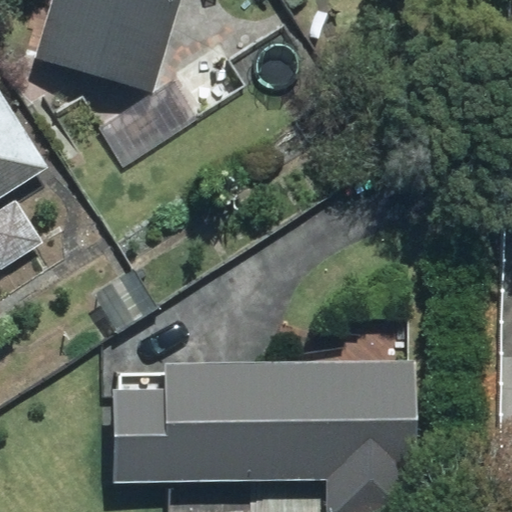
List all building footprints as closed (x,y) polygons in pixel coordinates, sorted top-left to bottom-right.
[(50,0),(34,60),(146,95),(181,0),(50,0)] [(179,82),(101,126),(124,168),(202,124),(179,82)] [(0,198),(47,167),(0,97),(0,198)] [(46,245),(17,200),(0,211),(0,262),(6,272),(46,245)] [(162,300),(138,266),(94,297),(119,331),(162,300)] [(409,511),(411,370),(113,366),(111,487),(328,490),(327,511),(409,511)]
